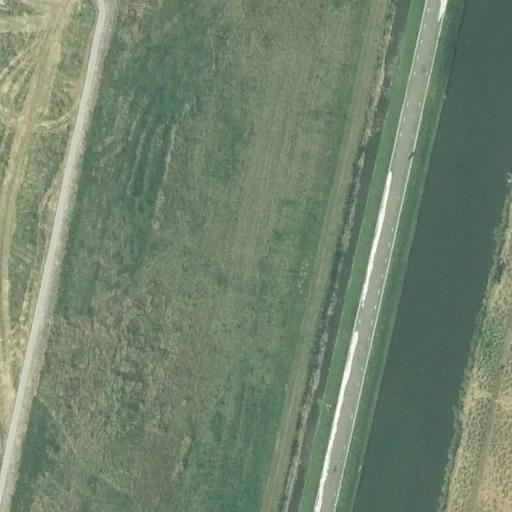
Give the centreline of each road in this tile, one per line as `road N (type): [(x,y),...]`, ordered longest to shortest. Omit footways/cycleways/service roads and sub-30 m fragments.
road 1 (track): [(378,0),(266,511)]
road 2 (tertiary): [(324,511),(436,0)]
